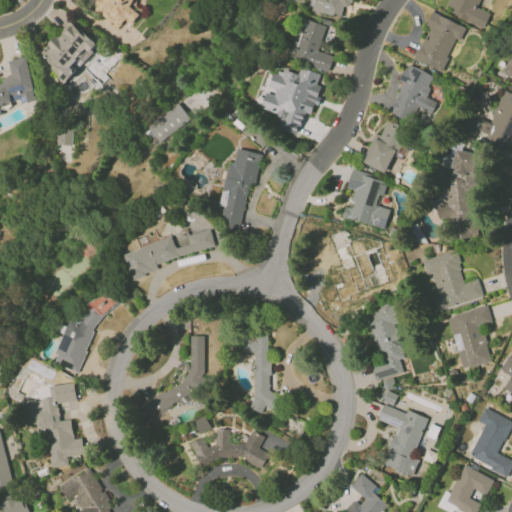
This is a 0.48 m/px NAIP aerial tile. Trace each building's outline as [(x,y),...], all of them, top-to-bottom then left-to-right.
[(95,0),(96,0),(96,11),(97,11),(120,27),(125,20),(132,25),(140,13),(133,8),(133,0),(95,0)] [(353,0),(314,0),(313,11),(341,17),(343,5),(353,7),(353,0)] [(484,27),(491,13),(477,7),(480,0),(449,0),(446,9),(484,27)] [(466,27),(432,12),(426,26),(428,28),(415,59),(442,71),(456,38),(460,40),(466,27)] [(329,71),(334,55),(319,51),(329,20),(324,18),(322,24),(302,18),(290,59),(329,71)] [(38,54),(65,81),(74,72),(73,70),(97,46),(71,20),(38,54)] [(0,115),(1,115),(0,107),(0,104),(21,100),(22,103),(35,100),(27,56),(9,60),(12,76),(2,78),(3,83),(0,83),(0,115)] [(391,114),(413,121),(417,108),(432,113),(436,100),(426,97),(434,74),(406,65),(391,114)] [(320,73),(300,67),(297,75),(274,68),(268,90),(266,89),(260,109),(283,115),(280,128),(298,133),(304,112),(313,115),(318,96),(321,86),(317,85),(320,73)] [(147,128),(158,143),(190,119),(179,104),(147,128)] [(387,173),(407,128),(388,120),(381,135),(376,133),(363,162),(387,173)] [(57,144),(72,144),(72,129),(57,128),(57,144)] [(229,162),(216,223),(242,229),(258,152),(237,148),(234,163),(229,162)] [(477,237),(474,194),(476,194),(477,188),(476,167),(479,154),(455,149),(447,184),(449,205),(437,206),(438,219),(453,218),(454,238),(477,237)] [(387,179),(352,171),(348,188),(355,190),(351,207),(345,206),(342,218),(385,228),(389,208),(375,205),(378,195),(383,196),(387,179)] [(171,235),(123,254),(132,280),(159,270),(157,265),(215,244),(210,228),(187,236),(190,243),(176,248),(171,235)] [(329,233),(341,270),(336,272),(339,282),(330,285),(337,305),(358,299),(356,293),(379,285),(374,269),(362,273),(357,256),(382,248),(377,231),(349,240),(345,228),(329,233)] [(484,296),(478,278),(465,282),(455,250),(425,259),(436,296),(433,297),(437,311),(484,296)] [(81,373),(109,294),(101,291),(97,303),(79,297),(55,363),(81,373)] [(403,374),(400,358),(405,357),(398,324),(403,323),(399,304),(366,311),(378,367),(373,368),(375,380),(403,374)] [(492,322),(487,305),(447,316),(462,369),(491,361),(481,325),(492,322)] [(271,334),(243,333),(243,353),(254,353),(252,410),(262,410),(262,411),(282,411),(282,394),(269,394),(271,334)] [(204,336),(190,336),(190,378),(138,401),(145,417),(148,417),(200,394),(200,384),(206,381),(204,378),(204,336)] [(511,354),(509,353),(499,368),(511,376),(503,389),(511,394),(511,354)] [(51,467),(68,465),(67,456),(84,454),(82,437),(74,438),(71,419),(60,420),(58,402),(77,400),(75,382),(50,385),(51,397),(42,398),(44,410),(37,411),(36,400),(27,401),(29,421),(37,420),(38,432),(47,431),(51,467)] [(383,401),(393,405),(398,395),(388,390),(383,401)] [(427,417),(407,410),(406,412),(383,404),(378,420),(396,426),(382,464),(413,475),(419,458),(413,456),(427,417)] [(484,424),(469,457),(508,476),(511,467),(511,459),(499,453),(511,424),(511,420),(484,408),(478,421),(484,424)] [(0,489),(12,486),(0,429),(0,489)] [(195,459),(242,459),(262,468),(269,453),(259,448),(264,436),(251,430),(245,443),(230,443),(229,429),(216,430),(215,432),(215,446),(205,446),(205,439),(195,439),(195,459)] [(494,478),(462,465),(446,504),(465,511),(476,511),(481,502),(470,498),(473,489),(487,495),(494,478)] [(59,485),(67,500),(71,497),(79,511),(113,511),(90,468),(59,485)] [(351,486),(365,498),(360,504),(355,500),(345,511),(380,511),(387,504),(372,491),(377,485),(361,473),(351,486)] [(0,511),(27,511),(20,491),(0,497),(0,511)]
